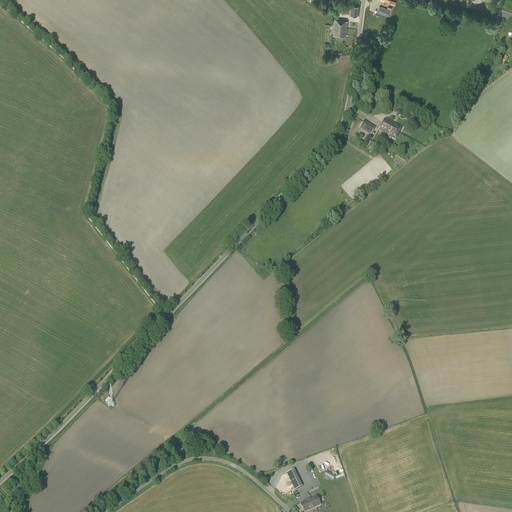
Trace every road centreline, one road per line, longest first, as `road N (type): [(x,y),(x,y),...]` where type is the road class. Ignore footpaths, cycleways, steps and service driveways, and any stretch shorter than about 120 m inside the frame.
road 1 (unclassified): [(0,481),(327,148),(346,111),(364,0)]
road 2 (unclassified): [(105,511),(192,458),(233,464),(288,511)]
